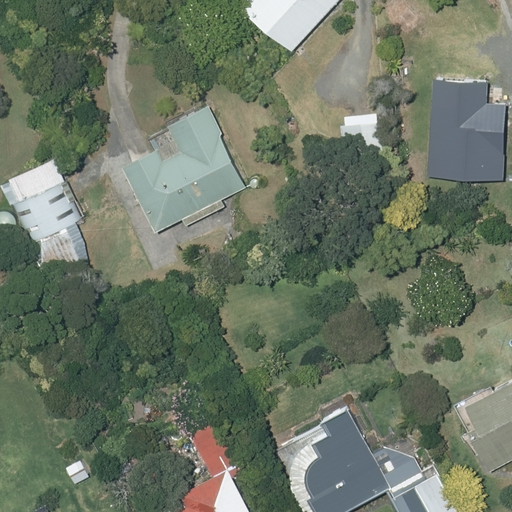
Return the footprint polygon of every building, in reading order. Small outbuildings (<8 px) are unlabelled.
[(241,0),(239,3),(290,49),(335,0),(241,0)] [(433,73),(428,171),(502,175),(506,99),(487,98),(488,76),(433,73)] [(218,130),(222,128),(210,106),(171,127),(181,147),(162,156),(155,142),(120,160),(154,227),(181,213),(186,222),(224,203),(221,197),(246,185),(218,130)] [(382,118),(340,122),(343,160),(386,157),(382,118)] [(78,219),(84,216),(66,176),(12,201),(41,262),(88,242),(78,219)] [(474,421),(467,425),(490,468),(511,456),(511,374),(462,400),(474,421)] [(321,416),(327,428),(311,436),(318,450),(315,451),(312,454),(310,456),(307,460),(305,463),(304,467),(304,472),(305,476),(306,479),(312,492),(307,494),(316,511),(337,511),(391,484),(347,402),(321,416)] [(194,427),(207,420),(199,405),(186,412),(194,427)] [(185,502),(165,511),(250,511),(231,473),(245,466),(219,415),(190,430),(212,474),(179,491),(185,502)] [(117,474),(130,468),(123,453),(110,459),(117,474)] [(416,483),(431,511),(450,511),(458,508),(438,471),(416,483)]
